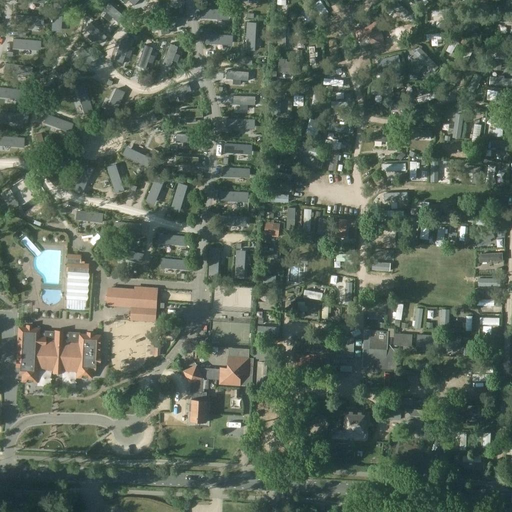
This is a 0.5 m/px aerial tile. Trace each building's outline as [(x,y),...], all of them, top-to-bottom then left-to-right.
[(108,0),(102,7),(118,21),(124,15),(108,0)] [(394,0),(390,5),(398,12),(396,14),(399,17),(401,14),(404,17),(408,12),(394,0)] [(53,3),(51,32),(61,32),(63,4),(53,3)] [(306,5),(300,11),(309,22),(315,17),(306,5)] [(230,10),(202,7),(201,17),(229,19),(230,10)] [(450,9),(432,11),(432,17),(444,15),(444,18),(449,18),(448,15),(450,15),(450,9)] [(44,16),(16,14),(15,24),(43,26),(44,16)] [(154,20),(155,29),(177,27),(176,18),(154,20)] [(248,21),(247,50),(257,50),(258,22),(248,21)] [(378,21),(353,29),(357,41),(373,48),(385,45),(378,21)] [(107,37),(90,23),(84,29),(102,43),(107,37)] [(278,25),(277,47),(285,47),(286,26),(278,25)] [(445,33),(426,34),(427,40),(437,39),(438,42),(441,42),(441,39),(445,39),(445,33)] [(205,34),(204,44),(233,45),(233,35),(205,34)] [(454,36),(446,50),(452,53),(459,39),(454,36)] [(41,41),(13,38),(12,48),(41,51),(41,41)] [(131,43),(122,40),(115,61),(123,64),(131,43)] [(470,42),(463,58),(468,60),(475,44),(470,42)] [(178,47),(170,44),(162,64),(171,68),(178,47)] [(84,46),(78,53),(94,68),(100,61),(84,46)] [(153,49),(145,46),(137,66),(146,69),(153,49)] [(491,51),(490,58),(510,59),(510,53),(491,51)] [(33,66),(5,63),(4,73),(32,76),(33,66)] [(122,70),(126,73),(131,66),(127,63),(122,70)] [(284,69),(284,64),(277,63),(277,81),(300,81),(300,69),(284,69)] [(441,67),(435,80),(441,82),(444,75),(447,76),(448,72),(446,71),(447,69),(441,67)] [(227,71),(227,80),(248,81),(249,72),(227,71)] [(474,75),(469,91),(475,92),(478,83),(480,84),(481,80),(479,79),(480,77),(474,75)] [(490,77),(489,84),(511,86),(511,79),(501,78),(501,75),(497,75),(496,77),(490,77)] [(168,91),(171,100),(192,92),(188,83),(168,91)] [(93,111),(84,84),(74,87),(84,114),(93,111)] [(371,86),(371,94),(393,94),(393,86),(371,86)] [(21,89),(0,87),(0,96),(20,99),(21,89)] [(116,87),(105,113),(114,117),(125,91),(116,87)] [(419,97),(416,98),(419,105),(436,98),(433,91),(422,96),(421,93),(418,94),(419,97)] [(234,95),(233,103),(255,105),(256,96),(234,95)] [(493,98),(493,108),(504,108),(504,99),(493,98)] [(181,110),(181,119),(203,118),(203,109),(181,110)] [(28,114),(0,110),(0,120),(27,124),(28,114)] [(152,111),(126,124),(130,132),(156,120),(152,111)] [(74,123),(47,113),(43,122),(70,132),(74,123)] [(493,130),(493,133),(495,133),(495,136),(502,137),(504,117),(497,116),(496,130),(493,130)] [(233,119),(233,128),(255,129),(255,120),(233,119)] [(330,122),(328,129),(347,132),(348,125),(337,123),(337,121),(334,120),(334,123),(330,122)] [(470,134),(470,138),(472,138),(471,142),(478,143),(481,126),(474,125),(473,135),(470,134)] [(274,126),(273,146),(280,147),(281,133),(284,134),(284,130),(281,130),(282,126),(274,126)] [(414,130),(414,136),(424,137),(424,139),(430,140),(430,137),(431,137),(432,131),(414,130)] [(39,146),(44,145),(41,133),(36,135),(39,146)] [(177,134),(176,143),(198,144),(199,135),(177,134)] [(395,151),(396,135),(374,134),(374,141),(388,142),(387,150),(395,151)] [(24,138),(0,135),(0,145),(23,148),(24,138)] [(326,140),(324,146),(339,149),(341,143),(337,142),(337,140),(333,139),(332,141),(326,140)] [(297,140),(296,146),(302,148),(302,150),(306,152),(307,150),(310,151),(311,145),(297,140)] [(488,140),(487,149),(490,149),(490,147),(507,147),(508,141),(488,140)] [(225,143),(224,153),(253,155),(253,145),(225,143)] [(154,156),(127,147),(124,156),(150,166),(154,156)] [(71,149),(44,159),(48,168),(74,158),(71,149)] [(335,171),(338,154),(332,152),(328,170),(335,171)] [(178,155),(178,164),(200,165),(200,156),(178,155)] [(84,164),(72,190),(81,194),(93,168),(84,164)] [(127,191),(117,164),(108,167),(117,194),(127,191)] [(465,172),(473,173),(472,183),(479,185),(482,167),(466,165),(465,172)] [(489,165),(486,182),(493,184),(496,166),(489,165)] [(250,169),(222,168),(221,177),(250,179),(250,169)] [(270,173),(269,179),(291,182),(292,176),(270,173)] [(156,175),(146,202),(156,205),(165,178),(156,175)] [(22,212),(37,202),(22,177),(7,187),(8,188),(0,193),(0,194),(9,210),(18,205),(22,212)] [(179,183),(170,210),(179,213),(188,186),(179,183)] [(251,194),(222,192),(222,202),(250,203),(251,194)] [(268,192),(268,200),(285,201),(286,195),(273,195),(274,192),(268,192)] [(402,192),(386,194),(386,199),(397,199),(397,201),(401,200),(401,198),(402,198),(402,192)] [(420,215),(419,219),(422,219),(421,222),(427,223),(429,204),(423,203),(422,215),(420,215)] [(440,224),(454,224),(454,204),(447,204),(447,217),(440,217),(440,224)] [(287,218),(286,229),(294,229),(295,218),(295,208),(288,208),(287,218)] [(105,212),(76,209),(75,220),(103,223),(105,212)] [(304,209),(303,231),(310,232),(311,209),(304,209)] [(247,216),(219,214),(219,224),(246,226),(247,216)] [(477,217),(476,224),(494,225),(494,218),(484,218),(484,215),(480,215),(480,217),(477,217)] [(334,221),(319,218),(317,233),(332,236),(334,221)] [(143,224),(115,221),(114,231),(142,233),(143,224)] [(339,222),(338,238),(343,239),(344,228),(346,228),(347,224),(344,224),(344,223),(339,222)] [(385,222),(384,234),(385,234),(384,235),(389,236),(389,234),(395,235),(396,223),(385,222)] [(280,227),(273,226),(274,224),(266,223),(263,242),(269,243),(270,237),(279,238),(280,227)] [(401,223),(401,239),(410,239),(411,223),(401,223)] [(460,226),(459,240),(464,240),(465,233),(467,233),(467,227),(465,227),(465,226),(460,226)] [(439,227),(437,243),(442,244),(444,233),(446,233),(447,229),(444,228),(444,227),(439,227)] [(478,246),(495,237),(490,228),(474,237),(478,246)] [(188,237),(159,234),(158,243),(187,247),(188,237)] [(144,252),(116,247),(114,257),(142,262),(144,252)] [(218,277),(220,248),(210,248),(208,276),(218,277)] [(246,250),(236,249),(234,278),(244,278),(246,250)] [(262,250),(261,256),(280,258),(281,252),(262,250)] [(80,263),(80,255),(66,254),(65,271),(67,271),(66,299),(66,308),(85,309),(86,300),(88,273),(87,273),(88,264),(80,263)] [(190,260),(162,257),(161,267),(189,270),(190,260)] [(372,262),(372,268),(386,268),(387,262),(383,262),(383,260),(379,260),(379,262),(372,262)] [(482,265),(482,270),(491,270),(491,273),(495,273),(496,271),(499,271),(499,265),(482,265)] [(275,276),(260,276),(260,285),(275,285),(275,276)] [(482,283),(482,289),(492,289),(492,291),(496,292),(496,289),(499,289),(500,283),(482,283)] [(132,320),(154,321),(157,289),(148,289),(148,291),(109,288),(109,296),(104,296),(104,300),(109,301),(108,305),(132,306),(132,320)] [(168,288),(167,301),(179,302),(180,289),(168,288)] [(308,291),(307,297),(323,300),(324,294),(315,293),(315,290),(311,289),(310,292),(308,291)] [(266,295),(266,309),(274,309),(274,295),(266,295)] [(368,299),(367,310),(386,312),(387,300),(368,299)] [(477,300),(477,306),(487,306),(487,308),(492,308),(492,306),(493,306),(493,300),(477,300)] [(298,302),(297,317),(304,317),(304,311),(307,311),(307,306),(304,306),(305,303),(298,302)] [(395,311),(394,315),(397,316),(397,318),(401,318),(403,305),(399,304),(398,311),(395,311)] [(417,307),(414,325),(420,325),(423,308),(417,307)] [(442,307),(441,329),(449,330),(450,308),(442,307)] [(464,323),(464,327),(466,327),(466,330),(471,331),(472,316),(466,316),(466,323),(464,323)] [(480,318),(480,324),(493,325),(493,327),(498,327),(498,325),(499,325),(499,318),(480,318)] [(257,325),(257,334),(278,335),(278,326),(257,325)] [(36,382),(37,369),(38,337),(39,329),(18,328),(16,367),(19,367),(19,374),(22,374),(21,381),(36,382)] [(396,370),(398,349),(386,348),(387,334),(376,333),(376,335),(370,335),(368,368),(396,370)] [(411,345),(412,334),(408,334),(395,333),(394,344),(411,345)] [(428,335),(421,334),(420,346),(438,347),(438,336),(429,335),(428,335)] [(78,339),(76,371),(76,377),(90,378),(91,371),(94,371),(94,364),(98,364),(99,336),(78,335),(78,339)] [(446,336),(444,336),(443,348),(460,349),(461,337),(458,337),(458,336),(446,336)] [(76,371),(78,339),(38,337),(37,369),(76,371)] [(297,351),(345,354),(345,344),(335,343),(335,339),(305,337),(305,341),(298,341),(297,351)] [(163,355),(164,345),(151,344),(150,354),(163,355)] [(249,358),(228,357),(228,368),(220,368),(219,384),(240,386),(241,374),(248,374),(249,358)] [(276,386),(277,363),(258,362),(257,393),(276,393),(281,393),(281,386),(276,386)] [(192,390),(194,390),(194,394),(192,394),(191,421),(206,422),(207,401),(201,400),(202,383),(203,383),(203,380),(196,366),(184,371),(190,384),(193,383),(194,385),(194,387),(193,386),(192,390)] [(474,387),(474,394),(492,395),(493,372),(484,372),(484,387),(474,387)] [(396,379),(395,390),(404,390),(404,379),(396,379)] [(413,405),(412,398),(395,399),(395,406),(413,405)] [(364,432),(365,409),(347,408),(346,431),(349,431),(350,433),(353,433),(354,431),(364,432)] [(407,410),(406,419),(415,420),(415,424),(414,424),(414,427),(415,427),(414,436),(429,437),(430,411),(407,410)]
